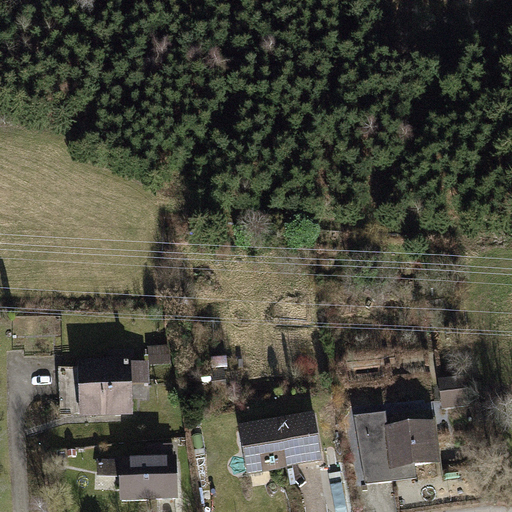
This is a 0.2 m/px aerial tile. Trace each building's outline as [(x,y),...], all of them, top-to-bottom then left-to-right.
[(169,349),(150,351),(151,366),(171,364),(169,349)] [(132,353),(111,354),(111,368),(132,367),(132,353)] [(111,368),(59,370),(61,415),(131,412),(130,399),(148,399),(146,366),(132,367),(111,368)] [(224,373),(213,374),(215,389),(226,388),(224,373)] [(442,383),(444,408),(466,405),(463,381),(442,383)] [(488,406),(478,406),(479,421),(489,420),(488,406)] [(386,415),(364,418),(368,457),(389,454),(391,468),(415,466),(436,463),(432,425),(387,430),(386,415)] [(368,457),(364,418),(355,419),(368,486),(416,480),(415,466),(391,468),(389,454),(368,457)] [(312,419),(243,431),(249,470),(271,466),(272,469),(275,469),(275,468),(319,461),(312,419)] [(122,464),(100,464),(100,477),(122,477),(123,501),(147,501),(147,499),(176,498),(175,462),(174,462),(174,448),(148,448),(149,463),(122,464)]
